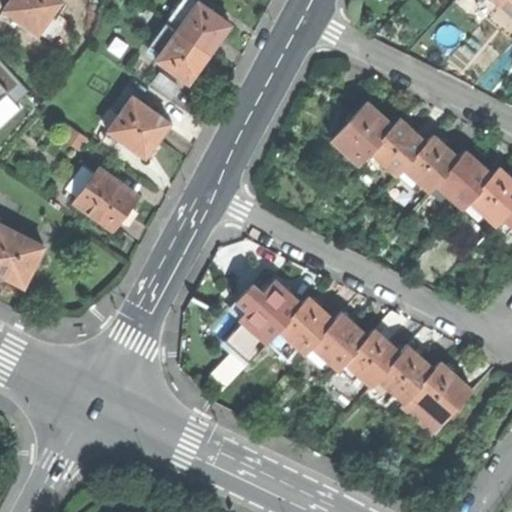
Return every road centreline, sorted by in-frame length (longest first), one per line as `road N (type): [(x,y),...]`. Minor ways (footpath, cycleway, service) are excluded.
road 1 (residential): [(211,193),(466,320),(511,335)]
road 2 (secondary): [(94,401),(324,511)]
road 3 (residential): [(211,193),(94,401)]
road 4 (residential): [(301,19),(511,120)]
road 5 (residential): [(301,19),(211,193)]
road 6 (tertiary): [(30,511),(94,401)]
